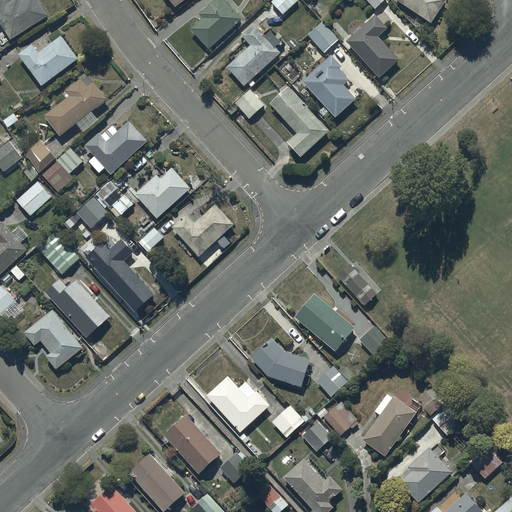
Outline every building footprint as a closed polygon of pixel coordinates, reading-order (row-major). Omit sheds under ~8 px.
[(5,0),(0,0),(0,20),(11,39),(49,15),(40,0),(10,0),(7,2),(5,0)] [(243,16),(226,0),(212,0),(200,12),(203,16),(191,28),(210,48),(243,16)] [(272,0),(283,13),(298,0),(272,0)] [(398,0),(433,22),(446,0),(398,0)] [(376,12),(347,39),(380,76),(401,57),(379,34),(389,26),(376,12)] [(322,21),(308,33),(313,39),(306,46),(312,53),(320,46),(325,51),(339,39),(322,21)] [(255,23),(243,34),(251,44),(228,66),(245,84),(281,51),(255,23)] [(33,43),(19,53),(42,84),(78,57),(62,35),(44,48),(40,42),(35,46),(33,43)] [(332,53),(304,80),(325,105),(319,111),(324,116),(330,110),(336,116),(356,97),(344,83),(349,78),(340,67),(342,65),(332,53)] [(70,95),(45,114),(61,134),(108,98),(94,80),(92,82),(85,72),(80,76),(81,78),(66,90),(70,95)] [(290,85),(271,102),(298,132),(289,140),(302,155),(330,130),(290,85)] [(251,88),(236,102),(250,117),(265,103),(251,88)] [(100,132),(86,144),(96,154),(90,160),(100,172),(106,166),(112,172),(148,139),(130,120),(118,130),(113,124),(102,134),(100,132)] [(41,172),(57,158),(41,138),(27,152),(41,172)] [(10,140),(0,147),(0,164),(4,170),(23,156),(21,153),(22,152),(13,139),(11,141),(10,140)] [(57,158),(41,172),(59,191),(74,177),(70,172),(82,159),(69,146),(57,158)] [(157,173),(136,192),(158,217),(191,187),(172,166),(161,176),(157,173)] [(52,194),(38,180),(18,200),(32,214),(52,194)] [(124,194),(111,180),(97,193),(110,208),(113,205),(115,206),(112,209),(118,216),(121,213),(122,213),(133,203),(125,193),(124,194)] [(71,217),(66,222),(70,226),(75,221),(76,222),(82,216),(93,228),(95,225),(94,224),(109,211),(95,196),(78,211),(77,210),(70,216),(71,217)] [(235,223),(216,202),(195,222),(187,214),(173,227),(201,255),(235,223)] [(13,231),(3,221),(0,224),(0,274),(28,248),(21,241),(29,234),(20,224),(13,231)] [(155,227),(140,241),(149,250),(164,236),(155,227)] [(81,257),(57,230),(39,247),(63,273),(81,257)] [(103,240),(86,255),(127,300),(146,282),(125,258),(134,250),(123,237),(111,248),(103,240)] [(351,262),(338,274),(340,276),(339,277),(365,305),(378,292),(351,262)] [(17,264),(2,277),(7,282),(15,275),(19,279),(25,274),(17,264)] [(68,285),(60,277),(46,290),(87,336),(111,315),(77,277),(68,285)] [(0,284),(0,313),(16,299),(3,285),(1,286),(0,284)] [(316,292),(296,315),(336,349),(356,326),(316,292)] [(54,308),(25,330),(36,344),(43,339),(52,351),(48,354),(57,366),(83,346),(54,308)] [(376,325),(360,338),(378,358),(393,344),(376,325)] [(276,339),(273,336),(268,341),(269,342),(264,347),(262,345),(251,356),(269,374),(302,385),(311,358),(286,350),(284,348),(287,346),(278,337),(276,339)] [(335,364),(318,379),(332,396),(349,380),(348,379),(353,375),(345,365),(339,370),(335,364)] [(228,375),(208,394),(242,430),(271,404),(257,389),(255,391),(246,381),(240,387),(228,375)] [(447,402),(433,386),(427,391),(434,398),(425,406),(432,414),(442,405),(443,406),(447,402)] [(423,405),(401,390),(396,396),(394,395),(393,397),(388,393),(376,410),(381,414),(363,439),(386,455),(417,412),(423,405)] [(358,418),(342,400),(325,416),(341,434),(351,425),(353,428),(359,423),(356,420),(358,418)] [(449,403),(433,417),(448,434),(464,420),(449,403)] [(291,404),(274,420),(288,436),(306,420),(291,404)] [(222,451),(187,413),(164,434),(200,473),(222,451)] [(319,421),(303,434),(317,450),(333,436),(319,421)] [(412,470),(400,480),(419,501),(453,471),(439,456),(443,452),(438,446),(433,450),(430,446),(408,465),(412,470)] [(489,447),(472,463),(486,477),(503,462),(489,447)] [(238,451),(221,466),(235,481),(252,466),(238,451)] [(168,467),(155,454),(153,455),(150,452),(133,469),(138,475),(135,478),(165,510),(186,490),(166,469),(168,467)] [(305,458),(285,475),(317,511),(326,511),(341,499),(336,494),(343,488),(331,474),(325,480),(305,458)] [(271,483),(259,494),(275,511),(278,511),(288,503),(271,483)] [(139,511),(113,484),(90,505),(97,511),(139,511)] [(211,491),(191,507),(195,511),(214,511),(223,505),(211,491)] [(484,511),(485,511),(466,491),(444,511),(443,511),(437,505),(429,511),(484,511)] [(511,511),(511,494),(494,511),(495,511),(511,511)]
